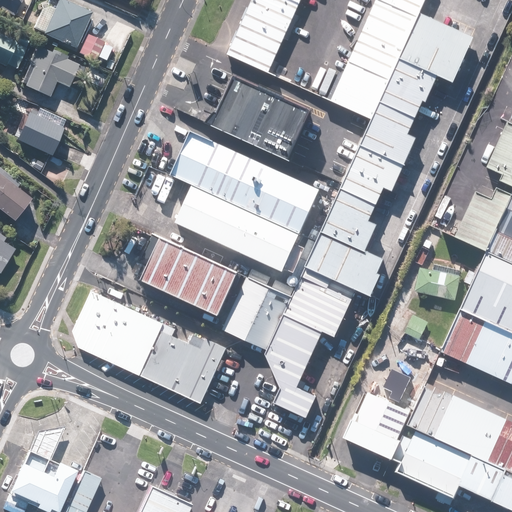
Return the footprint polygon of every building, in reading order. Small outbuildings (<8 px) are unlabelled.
[(0,0),(0,5),(17,16),(22,6),(15,1),(15,0),(0,0)] [(107,40),(86,31),(96,10),(72,0),(61,0),(47,32),(80,46),(78,51),(98,60),(107,40)] [(266,75),(299,0),(242,0),(218,53),(266,75)] [(324,101),(361,118),(409,12),(414,0),(377,0),(375,6),(368,3),(324,101)] [(409,12),(361,118),(296,264),(364,294),(379,261),(356,251),(368,224),(362,221),(377,189),(385,192),(409,140),(400,137),(429,74),(443,80),(462,36),(409,12)] [(0,62),(8,66),(9,63),(20,69),(33,41),(22,36),(21,38),(0,28),(0,62)] [(55,54),(39,47),(32,62),(27,60),(21,75),(25,77),(23,82),(53,95),(59,81),(71,86),(81,63),(71,59),(74,53),(59,47),(55,54)] [(295,105),(222,72),(200,122),(273,154),(295,105)] [(53,120),(33,111),(21,138),(56,153),(70,120),(56,114),(53,120)] [(511,170),(511,128),(496,121),(472,173),(505,187),(511,170)] [(306,186),(185,132),(167,173),(288,226),(306,186)] [(0,204),(19,219),(36,197),(20,185),(23,181),(0,163),(0,204)] [(511,195),(471,178),(446,233),(511,262),(511,195)] [(271,263),(287,227),(183,180),(167,217),(271,263)] [(0,230),(0,270),(3,272),(19,246),(6,238),(8,235),(0,230)] [(231,276),(150,239),(132,277),(214,314),(231,276)] [(511,263),(475,247),(449,306),(511,334),(511,263)] [(410,269),(407,292),(450,298),(453,274),(410,269)] [(346,297),(297,276),(281,312),(330,334),(346,297)] [(281,299),(241,281),(218,331),(258,349),(274,315),(281,299)] [(221,353),(91,295),(73,331),(79,350),(198,405),(221,353)] [(511,338),(447,309),(427,352),(511,390),(511,338)] [(274,315),(258,349),(273,385),(267,400),(301,417),(312,398),(291,387),(300,368),(316,333),(274,315)] [(511,422),(417,380),(399,421),(511,471),(511,422)] [(400,410),(353,390),(332,437),(379,458),(400,410)] [(66,424),(41,428),(34,448),(54,455),(66,424)] [(460,461),(405,437),(391,469),(445,494),(450,482),(460,461)] [(511,476),(463,455),(460,461),(450,482),(511,509),(511,476)] [(48,511),(61,482),(16,463),(0,498),(0,499),(29,511),(48,511)] [(187,511),(193,501),(153,483),(140,511),(187,511)] [(66,511),(90,511),(70,503),(66,511)]
